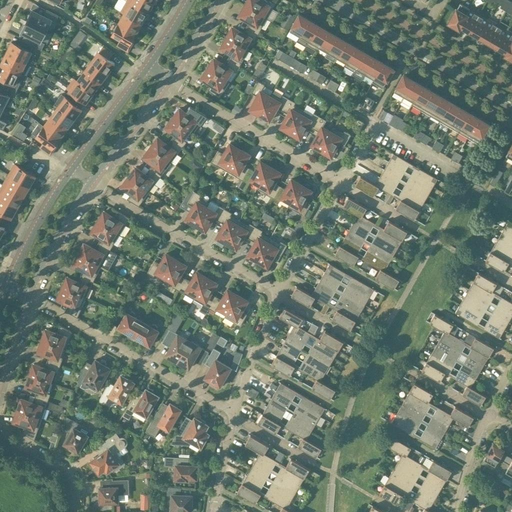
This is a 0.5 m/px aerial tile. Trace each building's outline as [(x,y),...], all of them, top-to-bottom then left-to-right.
[(155,4),(156,4),(149,0),(127,0),(127,1),(150,14),(150,13),(148,12),(153,3),(155,4)] [(273,0),(261,0),(261,1),(259,0),(247,0),(245,5),(267,18),(276,2),(273,0)] [(127,1),(121,11),(142,23),(145,18),(147,19),(150,14),(127,1)] [(457,27),(458,28),(469,9),(460,3),(457,9),(456,8),(448,22),(451,24),(450,25),(456,29),(457,27)] [(267,18),(245,5),(239,15),(249,21),(246,27),(258,34),(267,18)] [(479,14),(469,9),(458,28),(459,28),(460,28),(464,30),(465,29),(470,31),(479,14)] [(32,10),(26,22),(46,31),(51,20),(55,22),(59,16),(47,10),(44,16),(32,10)] [(136,34),(142,23),(121,11),(121,12),(124,14),(118,24),(136,34)] [(290,30),(287,35),(297,41),(300,36),(309,20),(299,14),(290,30)] [(479,14),(470,31),(474,34),(473,35),(478,38),(488,19),(479,14)] [(87,17),(84,22),(89,25),(92,20),(87,17)] [(284,19),(280,25),(287,29),(291,23),(284,19)] [(497,25),(488,19),(478,38),(483,41),(484,39),(488,42),(497,25)] [(300,36),(297,41),(306,46),(307,45),(318,25),(309,20),(300,36)] [(497,25),(488,42),(492,44),(491,46),(497,49),(507,30),(509,26),(500,20),(497,25)] [(26,22),(21,32),(25,34),(23,40),(26,42),(37,48),(38,48),(41,49),(44,43),(41,41),(46,31),(26,22)] [(120,39),(117,45),(128,51),(135,40),(132,39),(136,34),(118,24),(112,34),(120,39)] [(318,25),(307,45),(316,50),(328,30),(318,25)] [(258,34),(246,27),(243,33),(232,27),(226,37),(249,50),(249,49),(245,47),(250,38),(254,40),(258,34)] [(337,36),(328,30),(316,50),(317,50),(319,47),(328,52),(337,36)] [(511,43),(511,33),(507,30),(497,49),(502,52),(503,50),(506,52),(505,55),(511,43)] [(328,52),(325,56),(335,62),(337,58),(347,41),(337,36),(328,52)] [(249,50),(226,37),(220,47),(231,53),(228,59),(239,66),(243,60),(249,50)] [(356,47),(347,41),(337,58),(346,63),(344,66),(356,47)] [(12,42),(6,53),(29,65),(37,48),(26,42),(23,47),(12,42)] [(109,75),(110,74),(108,73),(115,63),(109,59),(113,53),(103,46),(98,52),(91,61),(109,75)] [(356,47),(344,66),(354,72),(365,52),(356,47)] [(354,72),(352,74),(362,80),(365,74),(375,57),(365,52),(354,72)] [(6,53),(1,64),(24,76),(29,65),(6,53)] [(375,57),(365,74),(374,79),(372,82),(373,82),(384,63),(375,57)] [(239,66),(228,59),(224,64),(214,58),(208,68),(229,82),(230,81),(226,79),(232,70),(235,72),(239,66)] [(91,61),(84,71),(100,83),(104,78),(106,79),(109,75),(91,61)] [(394,69),(384,63),(373,82),(382,88),(394,69)] [(0,76),(7,80),(4,86),(15,92),(24,76),(1,64),(0,65),(0,76)] [(229,82),(208,68),(201,78),(211,84),(208,90),(219,97),(229,82)] [(263,71),(258,68),(254,74),(260,77),(263,71)] [(74,78),(93,93),(100,83),(84,71),(77,80),(74,78)] [(404,97),(414,80),(404,74),(394,91),(404,97)] [(40,83),(35,90),(38,92),(44,84),(48,86),(51,81),(47,79),(44,77),(40,83)] [(93,93),(74,78),(66,88),(86,103),(93,93)] [(404,97),(402,101),(410,106),(411,105),(412,105),(423,86),(414,80),(404,97)] [(259,115),(272,92),(270,96),(261,91),(265,85),(258,81),(251,93),(257,96),(250,109),(259,115)] [(0,91),(0,105),(3,107),(8,96),(13,98),(15,92),(4,86),(1,92),(0,91)] [(423,86),(412,105),(421,111),(432,91),(423,86)] [(442,96),(432,91),(421,111),(430,116),(442,96)] [(277,107),(282,111),(289,99),(282,95),(281,98),(272,92),(259,115),(269,120),(277,107)] [(62,94),(54,104),(58,107),(76,120),(76,119),(74,118),(81,108),(78,105),(65,96),(62,94)] [(365,95),(359,105),(369,111),(375,101),(365,95)] [(451,102),(442,96),(430,116),(440,121),(451,102)] [(280,127),(290,132),(303,110),(293,105),(295,103),(289,99),(282,111),(288,114),(280,127)] [(460,107),(451,102),(440,121),(449,127),(460,107)] [(236,105),(232,112),(237,115),(241,108),(236,105)] [(58,107),(51,116),(67,128),(71,123),(72,125),(76,120),(58,107)] [(470,113),(460,107),(449,127),(458,132),(470,113)] [(180,108),(172,117),(193,133),(206,115),(194,108),(189,115),(180,108)] [(308,125),(313,128),(320,117),(313,113),(312,116),(303,110),(290,132),(300,138),(308,125)] [(470,113),(458,132),(468,137),(479,118),(470,113)] [(51,116),(44,126),(60,138),(67,128),(51,116)] [(175,134),(171,139),(182,147),(193,133),(172,117),(165,127),(175,134)] [(311,145),(321,150),(334,128),(333,128),(331,131),(322,127),(326,120),(320,117),(313,128),(319,132),(311,145)] [(479,118),(468,137),(478,143),(479,140),(489,124),(479,118)] [(399,128),(402,130),(407,123),(403,121),(399,128)] [(39,123),(32,133),(36,136),(44,142),(40,147),(50,155),(58,144),(56,143),(60,138),(44,126),(39,123)] [(224,128),(216,123),(213,127),(221,133),(224,128)] [(343,133),(334,128),(321,150),(331,156),(338,143),(344,146),(350,134),(344,131),(343,133)] [(17,129),(13,134),(24,140),(27,135),(17,129)] [(421,131),(418,129),(413,137),(417,139),(421,131)] [(417,139),(421,141),(425,134),(421,131),(417,139)] [(171,139),(167,144),(158,137),(150,147),(171,162),(182,147),(171,139)] [(218,150),(211,162),(217,165),(227,171),(240,149),(239,148),(240,145),(234,142),(233,144),(230,143),(224,153),(218,150)] [(444,144),(440,142),(436,150),(440,152),(444,144)] [(171,162),(150,147),(143,156),(153,164),(149,169),(160,177),(171,162)] [(250,154),(240,149),(227,171),(242,180),(249,168),(244,165),(250,154)] [(394,153),(389,161),(405,170),(408,165),(414,168),(411,174),(433,186),(437,179),(394,153)] [(463,155),(459,153),(455,160),(459,163),(463,155)] [(255,171),(249,168),(242,180),(238,187),(245,191),(251,180),(259,185),(257,188),(258,189),(271,167),(261,161),(255,171)] [(389,161),(385,169),(400,178),(404,173),(410,176),(407,182),(428,194),(433,186),(411,174),(405,170),(389,161)] [(198,162),(194,167),(199,171),(203,165),(198,162)] [(31,187),(30,186),(35,175),(15,163),(8,174),(31,187)] [(160,177),(149,169),(145,174),(136,167),(128,176),(149,192),(160,177)] [(280,172),(271,167),(258,189),(273,198),(280,186),(274,183),(280,172)] [(385,169),(380,177),(396,186),(399,181),(405,184),(402,189),(424,202),(428,194),(407,182),(400,178),(385,169)] [(8,174),(2,185),(23,197),(26,191),(28,192),(31,187),(8,174)] [(149,192),(128,176),(121,186),(131,193),(127,199),(139,206),(149,192)] [(361,176),(355,185),(358,186),(365,190),(374,195),(378,187),(379,187),(375,185),(376,184),(361,176)] [(376,184),(375,185),(379,187),(378,187),(401,200),(419,210),(424,202),(402,189),(399,195),(393,192),(396,186),(380,177),(376,184)] [(288,206),(289,207),(301,184),(292,179),(285,189),(280,186),(273,198),(279,201),(281,197),(290,202),(288,206)] [(301,184),(289,207),(298,212),(304,216),(311,204),(305,200),(311,190),(309,189),(310,186),(304,182),(303,185),(301,184)] [(2,185),(0,188),(0,197),(17,207),(23,197),(2,185)] [(188,203),(193,206),(186,219),(196,225),(209,203),(199,197),(201,195),(194,191),(188,203)] [(227,191),(224,197),(229,200),(233,195),(227,191)] [(387,193),(383,200),(389,204),(393,196),(387,193)] [(0,218),(1,220),(5,214),(11,218),(17,207),(0,197),(0,218)] [(348,197),(343,206),(358,215),(358,214),(362,216),(367,207),(358,202),(350,198),(348,197)] [(401,200),(396,208),(401,211),(405,214),(406,214),(414,219),(419,210),(401,200)] [(174,201),(171,206),(176,210),(180,205),(174,201)] [(209,203),(196,225),(205,231),(213,218),(219,221),(225,209),(219,206),(216,212),(207,207),(209,203)] [(232,213),(225,209),(219,221),(224,224),(217,237),(226,243),(239,220),(230,215),(232,213)] [(118,211),(114,217),(104,211),(97,221),(119,235),(129,218),(118,211)] [(270,226),(274,216),(264,212),(260,223),(270,226)] [(358,215),(354,222),(370,231),(373,225),(379,229),(376,235),(398,247),(402,240),(384,229),(362,216),(358,214),(358,215)] [(499,218),(497,222),(503,226),(505,221),(499,218)] [(249,226),(239,220),(226,243),(236,248),(244,235),(249,239),(256,227),(250,223),(249,226)] [(384,229),(402,240),(407,231),(399,226),(398,226),(394,223),(389,220),(384,229)] [(101,237),(98,243),(110,250),(113,245),(119,235),(97,221),(91,231),(101,237)] [(354,222),(349,230),(365,239),(369,233),(375,237),(372,243),(393,255),(398,247),(376,235),(370,231),(354,222)] [(262,231),(256,227),(249,239),(255,242),(247,255),(257,261),(270,238),(261,233),(262,231)] [(511,232),(504,228),(500,236),(511,242),(511,232)] [(349,230),(345,238),(361,247),(364,241),(370,245),(367,250),(389,263),(393,255),(372,243),(365,239),(349,230)] [(511,242),(500,236),(495,244),(511,253),(511,242)] [(270,238),(257,261),(267,266),(275,253),(280,257),(287,245),(281,241),(279,244),(270,238)] [(345,238),(340,245),(358,256),(381,269),(384,271),(384,270),(389,263),(367,250),(364,256),(358,252),(361,247),(345,238)] [(84,243),(79,253),(102,266),(109,269),(117,254),(110,250),(98,243),(95,249),(84,243)] [(511,253),(495,244),(491,252),(509,262),(509,263),(511,264),(511,253)] [(340,245),(335,254),(340,257),(345,259),(353,265),(358,256),(340,245)] [(491,252),(486,260),(491,263),(499,268),(504,271),(509,263),(509,262),(491,252)] [(84,270),(81,276),(93,282),(96,276),(102,266),(79,253),(73,264),(84,270)] [(165,277),(176,259),(166,253),(160,264),(154,260),(148,272),(154,276),(156,272),(165,277)] [(176,259),(165,277),(174,283),(172,286),(178,290),(185,278),(180,275),(186,265),(184,263),(185,261),(178,257),(177,259),(176,259)] [(330,263),(325,272),(341,281),(344,275),(351,279),(347,285),(369,297),(374,289),(364,283),(346,273),(330,263)] [(381,269),(376,277),(381,280),(385,283),(387,284),(394,288),(399,279),(395,277),(384,270),(384,271),(381,269)] [(194,299),(207,277),(197,271),(191,282),(185,278),(178,290),(194,299)] [(325,272),(321,279),(337,289),(340,283),(346,287),(343,292),(364,305),(369,297),(347,285),(341,281),(325,272)] [(479,272),(474,281),(492,292),(492,291),(497,283),(492,280),(487,277),(479,272)] [(207,277),(194,299),(204,305),(209,308),(216,296),(211,293),(217,282),(215,281),(216,279),(208,274),(207,277)] [(67,276),(62,287),(86,298),(86,297),(82,295),(86,286),(90,288),(93,282),(81,276),(78,281),(67,276)] [(321,279),(316,287),(332,297),(335,291),(342,295),(338,300),(360,313),(364,305),(343,292),(337,289),(321,279)] [(474,281),(469,289),(490,302),(494,296),(500,300),(497,305),(511,314),(511,302),(492,291),(492,292),(474,281)] [(297,286),(292,295),(293,296),(301,301),(310,306),(315,297),(312,295),(297,286)] [(57,298),(68,303),(65,310),(77,317),(86,298),(62,287),(57,298)] [(312,295),(315,297),(337,310),(355,320),(360,313),(338,300),(335,306),(329,302),(332,297),(316,287),(312,295)] [(227,313),(238,295),(228,289),(222,299),(216,296),(209,308),(216,312),(218,308),(227,313)] [(469,289),(464,297),(508,322),(511,315),(511,314),(497,305),(490,302),(469,289)] [(247,314),(241,311),(247,300),(238,295),(227,313),(236,318),(234,322),(240,326),(247,314)] [(167,296),(163,302),(169,305),(172,299),(167,296)] [(464,297),(460,305),(481,317),(485,312),(491,315),(488,321),(504,330),(508,322),(464,297)] [(325,304),(320,312),(324,314),(329,306),(325,304)] [(460,305),(455,313),(465,318),(494,335),(499,338),(504,330),(488,321),(484,326),(478,323),(481,317),(460,305)] [(284,307),(279,316),(294,325),(298,326),(303,318),(300,316),(294,313),(287,309),(285,307),(284,307)] [(337,310),(332,319),(337,322),(342,324),(349,329),(350,329),(355,320),(337,310)] [(127,312),(118,327),(125,331),(129,334),(128,337),(132,339),(143,321),(135,317),(135,316),(135,315),(135,314),(134,314),(134,313),(133,312),(132,312),(131,312),(130,312),(129,312),(129,313),(128,313),(127,312)] [(435,313),(430,322),(434,325),(445,331),(448,333),(448,332),(454,336),(458,327),(453,324),(448,321),(444,318),(435,313)] [(143,321),(132,339),(137,342),(138,339),(143,342),(143,341),(150,345),(158,330),(157,330),(158,329),(158,328),(157,328),(157,327),(157,326),(156,326),(156,325),(155,325),(154,325),(153,325),(152,325),(151,325),(151,326),(143,321)] [(168,328),(175,332),(179,325),(172,321),(168,328)] [(104,323),(100,330),(106,334),(110,327),(104,323)] [(46,329),(42,340),(66,349),(72,332),(60,325),(57,333),(46,329)] [(294,325),(290,332),(334,358),(338,350),(320,339),(298,326),(294,325)] [(168,328),(162,338),(164,340),(172,344),(166,355),(177,361),(189,341),(170,330),(168,328)] [(320,339),(338,350),(343,341),(335,336),(330,334),(325,331),(320,339)] [(445,331),(440,339),(462,351),(465,345),(471,349),(468,355),(484,364),(489,356),(470,346),(470,345),(448,332),(448,333),(445,331)] [(290,332),(286,340),(301,349),(305,343),(311,347),(308,353),(329,365),(334,358),(290,332)] [(469,333),(464,342),(470,345),(470,346),(489,356),(494,347),(492,346),(489,344),(484,342),(475,337),(469,333)] [(221,336),(217,343),(224,346),(227,340),(221,336)] [(440,339),(436,346),(480,372),(484,364),(468,355),(462,351),(440,339)] [(38,351),(49,355),(47,361),(60,366),(66,349),(42,340),(38,351)] [(286,340),(281,348),(297,357),(300,352),(307,355),(303,361),(325,373),(329,365),(308,353),(301,349),(286,340)] [(189,341),(177,361),(188,368),(194,357),(202,362),(208,352),(189,341)] [(436,346),(431,354),(453,367),(456,361),(462,364),(459,370),(475,379),(480,372),(436,346)] [(214,348),(205,364),(211,367),(205,377),(212,381),(211,384),(216,387),(217,385),(220,386),(221,384),(223,385),(227,379),(224,378),(230,368),(216,359),(220,352),(214,348)] [(281,348),(277,356),(295,366),(295,367),(317,379),(320,381),(321,381),(325,373),(303,361),(300,366),(294,363),(297,357),(281,348)] [(431,354),(427,362),(445,372),(445,373),(467,386),(467,385),(471,387),(475,379),(459,370),(456,376),(450,372),(453,367),(431,354)] [(277,356),(271,364),(277,367),(281,370),(282,370),(288,374),(290,375),(295,367),(295,366),(277,356)] [(83,366),(77,385),(87,391),(91,384),(98,388),(110,368),(106,365),(107,363),(106,361),(103,359),(101,360),(100,362),(95,359),(89,370),(83,366)] [(33,364),(29,375),(50,382),(53,371),(57,373),(60,366),(47,361),(45,368),(33,364)] [(427,362),(422,370),(431,375),(435,378),(440,381),(445,373),(445,372),(427,362)] [(110,381),(100,398),(100,399),(100,400),(100,401),(100,402),(101,403),(102,403),(103,403),(104,403),(105,403),(105,402),(106,402),(110,395),(122,402),(134,382),(127,378),(127,377),(127,376),(127,375),(127,374),(126,373),(125,373),(125,372),(124,372),(123,373),(122,373),(121,374),(114,385),(110,383),(111,381),(110,381)] [(26,386),(37,390),(35,396),(48,401),(50,394),(46,392),(50,382),(29,375),(26,386)] [(317,379),(312,388),(317,391),(322,393),(327,397),(330,398),(334,392),(335,389),(331,387),(321,381),(320,381),(317,379)] [(281,382),(276,391),(292,400),(296,394),(301,398),(298,403),(320,416),(325,408),(316,403),(286,385),(281,382)] [(415,383),(410,391),(428,402),(428,401),(433,393),(428,390),(424,388),(422,387),(415,383)] [(467,386),(462,394),(471,399),(476,402),(481,404),(486,395),(471,387),(467,385),(467,386)] [(133,397),(122,416),(129,419),(135,409),(147,416),(149,412),(155,416),(157,412),(151,408),(158,396),(152,392),(154,390),(149,387),(147,389),(146,389),(139,400),(133,397)] [(276,391),(272,398),(288,408),(291,402),(297,405),(294,411),(315,424),(320,416),(298,403),(292,400),(276,391)] [(410,391),(405,399),(427,412),(430,406),(437,410),(433,415),(449,424),(453,417),(454,417),(450,415),(451,414),(428,401),(428,402),(410,391)] [(21,398),(17,410),(42,418),(48,401),(35,396),(33,402),(21,398)] [(272,398),(267,406),(283,415),(289,419),(311,432),(315,424),(294,411),(288,408),(272,398)] [(405,399),(401,407),(423,419),(426,414),(432,417),(429,423),(445,432),(449,424),(433,415),(427,412),(405,399)] [(157,412),(145,432),(155,437),(161,425),(169,430),(173,423),(174,424),(183,408),(179,405),(178,407),(170,403),(163,416),(157,412)] [(267,406),(263,414),(281,425),(303,438),(303,437),(306,439),(307,439),(311,432),(289,419),(286,424),(280,421),(283,415),(267,406)] [(451,414),(450,415),(454,417),(453,417),(468,426),(474,417),(472,416),(468,414),(464,411),(455,406),(451,414)] [(401,407),(396,415),(418,427),(421,422),(427,425),(424,431),(440,440),(441,439),(445,432),(429,423),(423,419),(401,407)] [(13,421),(25,425),(22,432),(22,433),(34,440),(42,418),(17,410),(13,421)] [(259,414),(256,419),(259,421),(258,423),(267,428),(276,433),(281,425),(263,414),(262,416),(259,414)] [(396,415),(392,423),(394,424),(428,444),(435,448),(439,442),(441,443),(442,441),(440,440),(424,431),(421,436),(415,433),(418,427),(396,415)] [(66,417),(62,428),(70,433),(64,443),(66,444),(66,445),(70,448),(71,447),(78,451),(83,443),(85,444),(89,437),(87,436),(87,435),(79,430),(81,425),(66,417)] [(181,427),(171,444),(183,444),(186,438),(201,447),(203,443),(204,444),(208,437),(207,436),(209,433),(204,431),(208,425),(205,423),(206,422),(198,417),(198,419),(195,417),(187,430),(181,427)] [(100,454),(90,461),(99,473),(105,469),(107,471),(113,467),(115,470),(124,463),(116,452),(120,450),(125,446),(125,445),(126,445),(126,444),(127,444),(127,443),(127,442),(127,441),(127,440),(126,440),(126,439),(125,439),(125,438),(124,438),(123,437),(122,437),(121,437),(121,438),(120,438),(119,438),(115,433),(110,437),(95,447),(100,454)] [(251,435),(245,444),(260,452),(261,452),(264,453),(269,445),(254,437),(251,435)] [(393,436),(388,445),(392,448),(403,454),(406,455),(411,447),(406,444),(402,441),(393,436)] [(303,438),(298,446),(303,449),(308,452),(316,457),(322,448),(317,445),(307,439),(306,439),(303,437),(303,438)] [(498,472),(504,461),(499,458),(504,449),(493,442),(481,463),(498,472)] [(260,452),(256,460),(272,469),(275,464),(281,467),(278,473),(300,485),(305,477),(286,466),(264,453),(261,452),(260,452)] [(403,454),(398,461),(420,473),(423,468),(429,471),(426,477),(442,486),(447,478),(429,468),(406,455),(403,454)] [(165,465),(175,466),(176,467),(175,479),(188,479),(188,477),(196,478),(197,465),(189,465),(189,458),(165,457),(165,465)] [(291,458),(286,466),(305,477),(309,469),(308,468),(301,464),(296,461),(291,458)] [(256,460),(251,468),(267,477),(270,472),(277,475),(273,481),(295,493),(300,485),(278,473),(272,469),(256,460)] [(433,460),(429,468),(447,478),(452,470),(446,467),(443,465),(442,465),(433,460)] [(498,472),(496,475),(502,478),(504,476),(511,480),(511,460),(510,464),(504,461),(498,472)] [(398,461),(394,469),(415,481),(418,476),(425,479),(421,485),(438,494),(442,487),(442,486),(426,477),(420,473),(398,461)] [(251,468),(247,476),(263,485),(266,479),(272,483),(269,489),(291,501),(295,493),(273,481),(267,477),(251,468)] [(394,469),(389,477),(411,489),(414,483),(420,487),(417,492),(433,502),(438,494),(421,485),(415,481),(394,469)] [(247,476),(242,484),(260,494),(283,507),(286,509),(286,508),(291,501),(269,489),(266,494),(260,490),(263,485),(247,476)] [(389,477),(385,485),(403,495),(403,496),(410,500),(414,502),(425,508),(428,510),(429,510),(433,502),(417,492),(411,489),(389,477)] [(112,487),(100,487),(100,502),(103,502),(104,504),(107,504),(108,502),(118,502),(118,501),(128,501),(128,493),(128,480),(111,480),(112,487)] [(242,484),(237,492),(243,495),(247,497),(256,502),(260,494),(242,484)] [(385,485),(380,493),(382,494),(389,498),(393,501),(398,504),(403,496),(403,495),(385,485)] [(180,487),(168,487),(168,494),(172,495),(171,510),(191,511),(192,495),(180,494),(180,487)]
